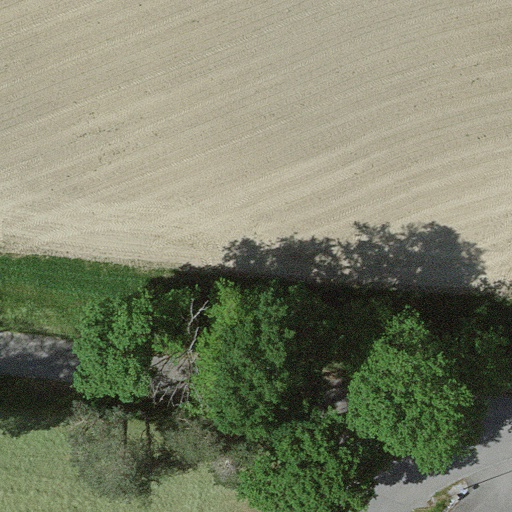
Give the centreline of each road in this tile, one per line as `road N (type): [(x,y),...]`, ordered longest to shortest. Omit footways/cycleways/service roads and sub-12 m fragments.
road 1 (unclassified): [(0,354),(428,410)]
road 2 (unclassified): [(364,511),(415,470),(428,410)]
